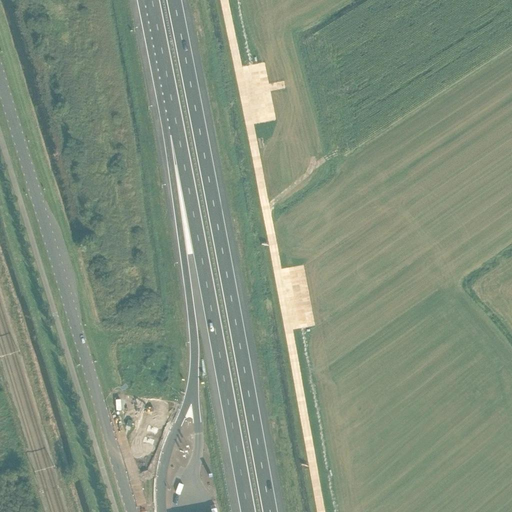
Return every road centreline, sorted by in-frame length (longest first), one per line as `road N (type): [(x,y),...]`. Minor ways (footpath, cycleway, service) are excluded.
road 1 (motorway): [(271,511),(174,0)]
road 2 (tertiary): [(131,511),(0,83)]
road 3 (motorway): [(176,132),(246,511)]
road 4 (motorway): [(176,132),(193,384)]
road 5 (motorway): [(149,0),(176,132)]
